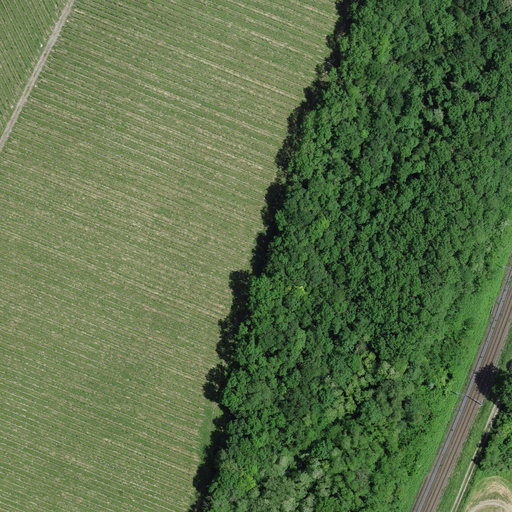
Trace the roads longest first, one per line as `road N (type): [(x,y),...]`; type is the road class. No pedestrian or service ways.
road 1 (track): [(0,145),(71,0)]
road 2 (track): [(453,511),(511,372)]
